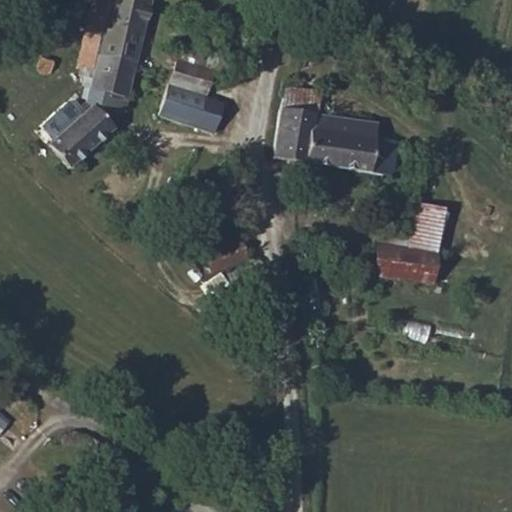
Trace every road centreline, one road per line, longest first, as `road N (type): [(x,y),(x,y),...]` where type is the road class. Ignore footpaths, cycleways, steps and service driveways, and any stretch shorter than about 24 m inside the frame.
road 1 (unclassified): [(277,0),(253,131),(290,510)]
road 2 (unclassified): [(51,402),(187,510)]
